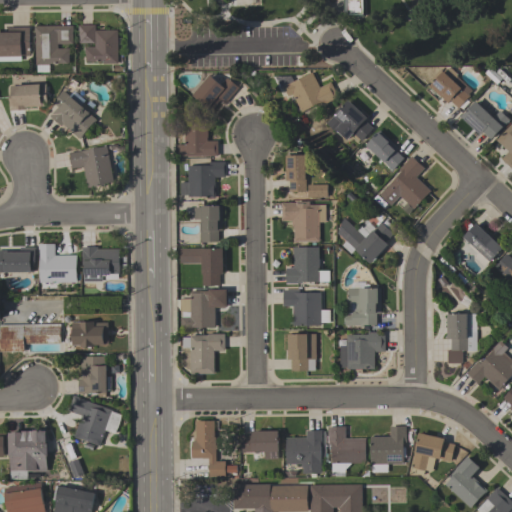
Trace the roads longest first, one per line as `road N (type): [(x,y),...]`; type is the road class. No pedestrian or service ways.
road 1 (residential): [(258,401),(415,398),(463,414),(511,455)]
road 2 (residential): [(258,401),(254,135)]
road 3 (residential): [(336,47),(511,210)]
road 4 (residential): [(415,398),(419,256),(473,176)]
road 5 (residential): [(0,219),(150,213)]
road 6 (tertiary): [(150,213),(148,72)]
